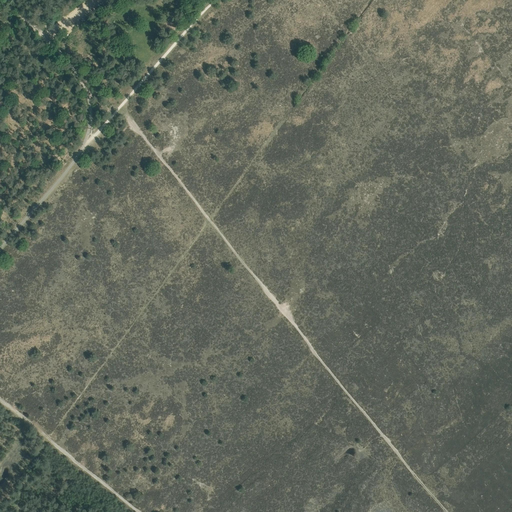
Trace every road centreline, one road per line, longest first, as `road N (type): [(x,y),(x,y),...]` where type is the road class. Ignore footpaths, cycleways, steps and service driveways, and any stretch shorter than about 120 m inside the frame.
road 1 (track): [(121,107),(445,511)]
road 2 (track): [(0,394),(134,511)]
road 3 (unclassified): [(89,128),(80,79),(5,0)]
road 4 (track): [(216,0),(121,107)]
